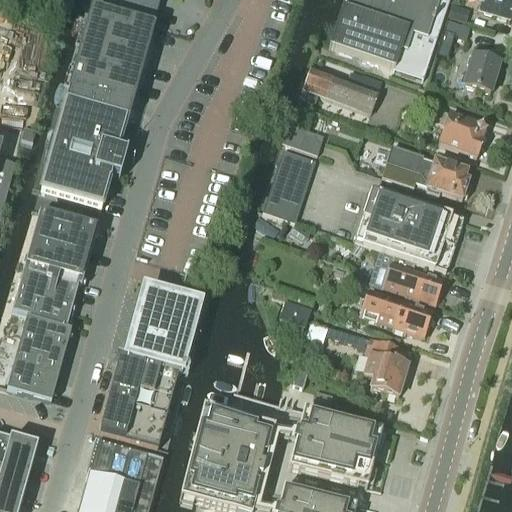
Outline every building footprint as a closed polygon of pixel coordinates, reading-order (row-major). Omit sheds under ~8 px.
[(342,10),(329,50),(393,72),(391,76),(393,76),(393,75),(420,84),(420,85),(421,86),(449,0),(349,0),(346,11),(342,10)] [(481,0),(478,14),(482,15),(483,18),(490,20),(491,18),(508,23),(509,19),(511,18),(511,0),(481,0)] [(78,57),(73,79),(64,109),(67,110),(122,125),(126,126),(152,32),(90,15),(78,57)] [(439,47),(435,60),(446,64),(454,39),(466,42),(470,31),(446,24),(439,47)] [(490,99),(499,68),(473,60),(463,91),(490,99)] [(310,72),(298,102),(314,108),(317,100),(368,120),(380,86),(361,79),(360,81),(350,77),(347,85),(310,72)] [(122,125),(67,110),(66,112),(64,112),(40,197),(100,214),(108,188),(117,155),(124,128),(122,128),(122,125)] [(448,120),(437,116),(432,128),(443,132),(437,150),(475,164),(482,146),(480,146),(483,137),(480,131),(448,119),(448,120)] [(316,161),(322,142),(286,130),(280,149),(316,161)] [(19,144),(21,144),(25,146),(31,147),(34,136),(30,135),(26,133),(23,132),(19,144)] [(0,220),(12,169),(0,166),(0,153),(0,152),(0,220)] [(469,193),(466,190),(467,187),(462,185),(465,177),(390,152),(379,183),(412,195),(414,190),(426,194),(425,198),(438,203),(439,199),(461,206),(461,203),(466,202),(469,193)] [(293,229),(294,227),(314,167),(282,156),(261,218),(293,229)] [(379,258),(414,269),(444,279),(462,226),(370,196),(352,249),(379,258)] [(38,216),(22,275),(9,319),(27,324),(8,395),(48,405),(67,335),(63,334),(75,290),(80,292),(96,233),(38,216)] [(301,248),(307,245),(307,238),(293,229),(287,239),(301,248)] [(414,269),(379,258),(376,268),(388,272),(381,294),(433,311),(434,308),(436,307),(439,300),(438,298),(441,288),(411,278),(414,269)] [(272,291),(268,303),(308,316),(312,304),(272,291)] [(368,298),(360,323),(391,333),(391,334),(404,339),(404,337),(423,343),(426,332),(429,331),(431,324),(430,322),(431,319),(368,298)] [(124,366),(175,380),(177,380),(196,311),(159,301),(158,303),(151,302),(148,301),(144,303),(143,306),(141,313),(138,312),(124,366)] [(284,310),(278,326),(303,335),(308,318),(284,310)] [(332,336),(330,342),(366,354),(364,360),(369,362),(363,381),(373,384),(369,394),(395,402),(405,371),(394,368),(398,355),(369,346),(369,347),(332,336)] [(165,416),(175,380),(124,366),(117,364),(107,400),(165,416)] [(302,394),(306,380),(296,377),(292,391),(302,394)] [(201,413),(178,503),(203,509),(202,511),(354,511),(359,492),(365,494),(380,436),(303,417),(232,399),(227,420),(201,413)] [(155,453),(165,416),(107,400),(97,438),(155,453)] [(0,511),(18,511),(35,452),(0,442),(0,511)] [(148,511),(161,464),(96,447),(78,511),(148,511)]
